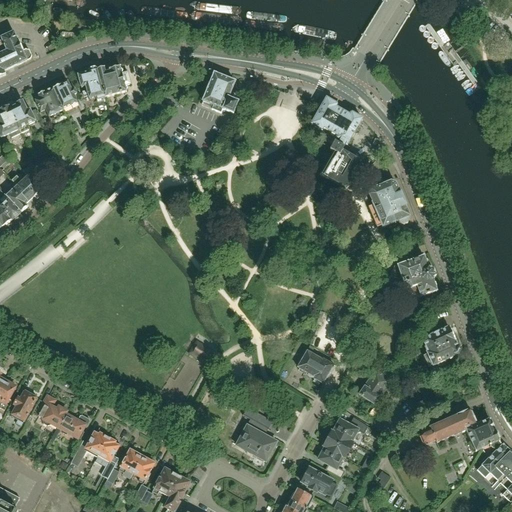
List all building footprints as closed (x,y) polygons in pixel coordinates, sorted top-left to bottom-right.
[(113,0),(88,0),(88,8),(128,11),(129,1),(113,0)] [(188,0),(188,5),(227,10),(228,0),(188,0)] [(232,0),(231,10),(280,16),(281,6),(232,0)] [(134,2),(133,12),(172,16),(173,6),(134,2)] [(187,8),(186,18),(226,23),(227,13),(187,8)] [(230,13),(229,23),(278,29),(280,20),(230,13)] [(337,39),(338,29),(297,24),(295,33),(337,39)] [(31,58),(28,51),(24,51),(22,52),(18,43),(13,33),(0,39),(2,41),(0,41),(0,78),(6,76),(4,72),(8,70),(17,66),(17,67),(27,62),(29,61),(31,58)] [(131,85),(127,73),(122,75),(120,68),(109,71),(110,73),(105,74),(104,69),(98,71),(105,99),(126,93),(125,87),(131,85)] [(105,99),(98,71),(94,69),(89,71),(89,74),(78,77),(81,89),(86,88),(87,92),(82,93),(83,97),(88,96),(89,100),(96,98),(98,105),(106,103),(105,99)] [(239,97),(230,94),(234,84),(235,83),(233,82),(215,75),(214,74),(213,76),(209,86),(207,91),(203,101),(202,103),(204,103),(232,114),(232,115),(233,115),(233,114),(237,105),(238,103),(237,103),(239,97)] [(77,104),(74,96),(76,95),(73,88),(70,89),(67,83),(61,86),(53,90),(63,110),(71,106),(71,107),(77,104)] [(63,110),(53,90),(45,94),(44,93),(38,96),(40,100),(35,102),(40,114),(45,111),(51,123),(54,122),(55,124),(67,119),(63,110)] [(353,151),(352,148),(350,148),(345,147),(345,146),(347,147),(348,145),(351,138),(355,133),(354,133),(361,121),(362,120),(360,119),(352,115),(352,114),(351,113),(351,114),(336,105),(335,104),(335,105),(327,100),(326,99),(325,101),(324,104),(322,107),(315,119),(312,125),(312,124),(311,126),(312,127),(313,127),(321,131),(321,132),(322,132),(323,131),(323,130),(338,138),(337,139),(336,140),(337,141),(340,142),(338,145),(335,143),(330,151),(333,153),(324,170),(319,177),(340,189),(345,192),(376,162),(370,156),(355,170),(354,170),(353,170),(359,161),(349,155),(351,152),(353,151)] [(27,127),(40,120),(35,110),(30,112),(30,111),(28,108),(25,109),(23,103),(17,106),(16,105),(14,104),(10,106),(9,109),(22,135),(29,131),(27,127)] [(22,135),(9,109),(8,109),(0,112),(0,137),(1,140),(8,137),(10,135),(12,139),(22,135)] [(0,168),(2,167),(8,161),(8,160),(5,153),(0,158),(0,168)] [(8,161),(2,167),(5,170),(14,162),(11,158),(8,161)] [(46,188),(33,170),(31,166),(23,173),(27,177),(41,192),(46,188)] [(27,177),(22,183),(17,177),(12,181),(15,185),(21,191),(22,191),(25,194),(25,195),(22,198),(25,201),(27,201),(29,202),(34,197),(37,200),(43,195),(41,192),(27,177)] [(405,204),(400,194),(395,184),(390,182),(371,191),(369,196),(371,200),(369,201),(371,207),(369,208),(377,228),(382,226),(382,228),(398,222),(399,223),(403,225),(407,223),(409,219),(408,217),(409,217),(405,207),(406,206),(405,204)] [(25,201),(22,198),(25,195),(25,194),(22,191),(21,191),(15,185),(5,196),(21,214),(28,208),(26,205),(27,204),(29,202),(27,201),(25,201)] [(21,214),(5,196),(0,200),(2,203),(0,204),(0,208),(11,222),(21,214)] [(11,222),(0,208),(0,225),(2,228),(11,222)] [(433,282),(435,277),(436,277),(435,275),(433,271),(434,270),(433,269),(432,270),(427,267),(425,260),(425,259),(424,257),(421,258),(414,261),(414,260),(413,261),(413,260),(408,262),(407,263),(400,266),(397,267),(407,293),(418,299),(421,298),(422,298),(422,297),(435,293),(436,293),(437,292),(433,282)] [(398,293),(395,285),(386,282),(383,289),(386,297),(389,296),(395,294),(398,293)] [(458,348),(456,344),(455,342),(456,342),(451,332),(449,328),(423,340),(426,349),(425,349),(427,353),(426,354),(427,355),(422,357),(427,368),(431,366),(432,367),(456,356),(456,357),(457,356),(458,357),(459,357),(459,356),(460,351),(461,351),(460,350),(458,349),(458,348)] [(212,354),(212,353),(197,343),(190,354),(206,364),(212,354)] [(330,372),(333,366),(334,366),(323,359),(323,360),(308,352),(298,368),(309,375),(308,376),(323,384),(326,378),(327,379),(331,372),(330,372)] [(376,406),(392,381),(376,371),(360,396),(376,406)] [(6,405),(16,388),(13,386),(13,384),(9,382),(8,382),(7,383),(5,382),(0,391),(0,405),(0,408),(5,411),(8,406),(6,405)] [(21,427),(37,400),(34,398),(36,396),(29,392),(28,395),(25,393),(21,400),(18,398),(14,406),(15,407),(11,415),(19,419),(16,424),(21,427)] [(67,412),(59,408),(57,411),(52,407),(55,401),(48,397),(41,409),(39,408),(35,415),(44,420),(42,422),(43,424),(47,427),(50,426),(57,430),(58,428),(61,422),(64,423),(68,416),(65,415),(67,412)] [(266,429),(269,431),(269,430),(261,426),(265,418),(248,409),(244,417),(251,421),(242,437),(245,438),(240,447),(237,446),(237,447),(259,459),(259,461),(263,463),(265,462),(266,463),(277,443),(263,436),(266,429)] [(477,426),(476,424),(477,424),(471,412),(470,411),(468,411),(456,416),(457,417),(430,429),(431,431),(423,434),(420,439),(422,445),(427,445),(436,442),(437,444),(453,436),(454,437),(466,431),(476,452),(500,442),(490,420),(477,426)] [(80,440),(84,433),(82,432),(85,426),(87,428),(90,422),(89,421),(90,420),(82,416),(81,417),(80,416),(77,422),(68,416),(64,423),(61,422),(58,428),(57,430),(51,440),(54,442),(61,430),(62,430),(62,431),(63,433),(66,435),(69,435),(69,434),(80,440)] [(351,443),(357,431),(364,434),(367,428),(354,420),(350,426),(340,421),(337,426),(336,426),(333,430),(334,431),(333,433),(351,443)] [(351,443),(333,433),(332,432),(324,447),(325,448),(343,458),(344,459),(353,444),(351,443)] [(98,456),(108,438),(100,434),(99,436),(94,434),(86,448),(81,445),(73,459),(79,462),(86,450),(98,456)] [(113,470),(119,459),(114,457),(119,447),(114,445),(115,443),(108,438),(98,456),(95,462),(105,468),(101,477),(107,480),(108,478),(113,470)] [(511,495),(511,456),(510,454),(511,453),(503,445),(487,461),(485,460),(480,465),(490,475),(507,491),(511,495)] [(337,469),(343,458),(325,448),(324,450),(323,449),(320,454),(321,455),(318,460),(328,466),(326,471),(325,470),(325,471),(341,479),(344,473),(337,469)] [(130,480),(133,474),(143,456),(138,453),(136,454),(130,451),(119,471),(124,474),(123,475),(130,480)] [(143,485),(154,465),(149,462),(148,459),(143,456),(133,474),(140,478),(138,482),(143,485)] [(367,471),(373,461),(368,458),(362,468),(367,471)] [(63,462),(59,468),(66,471),(69,465),(63,462)] [(332,483),(332,482),(309,469),(308,471),(306,471),(301,480),(303,481),(301,483),(309,487),(308,489),(317,493),(317,492),(325,496),(325,494),(331,498),(337,486),(332,483)] [(118,473),(113,470),(108,478),(107,480),(103,487),(109,490),(118,473)] [(161,477),(152,493),(157,495),(159,493),(166,497),(178,476),(172,472),(171,474),(165,470),(161,477)] [(382,491),(391,478),(381,473),(378,479),(381,481),(376,488),(382,491)] [(179,502),(185,490),(189,483),(182,480),(183,479),(178,476),(166,497),(169,498),(163,508),(167,510),(165,511),(174,511),(180,503),(179,502)] [(141,501),(146,492),(148,490),(142,486),(136,497),(141,501)] [(16,511),(14,511),(20,500),(0,489),(0,511),(16,511)] [(307,510),(313,499),(298,490),(296,494),(294,493),(290,501),(307,510)] [(152,495),(146,492),(141,501),(140,503),(146,506),(152,495)] [(306,511),(307,510),(290,501),(284,511),(306,511)]
